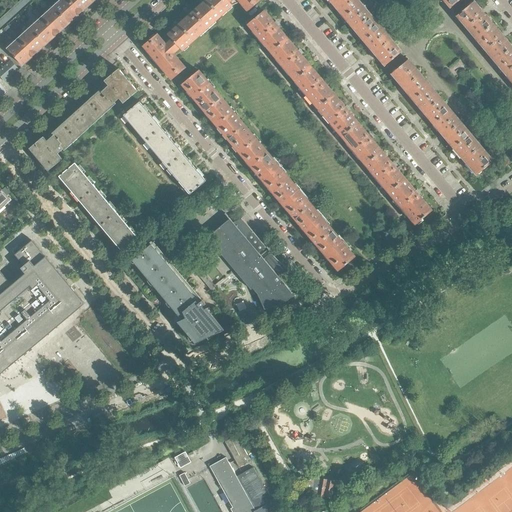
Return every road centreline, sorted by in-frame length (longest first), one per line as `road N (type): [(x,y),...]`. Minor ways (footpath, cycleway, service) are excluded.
road 1 (residential): [(118,38),(334,297)]
road 2 (residential): [(0,162),(182,373)]
road 3 (residential): [(464,211),(286,0)]
road 4 (residential): [(182,373),(0,452)]
road 5 (residential): [(182,373),(334,297)]
road 6 (tertiary): [(0,142),(118,38)]
road 7 (residential): [(334,297),(464,211)]
road 8 (tertiary): [(107,26),(0,121)]
